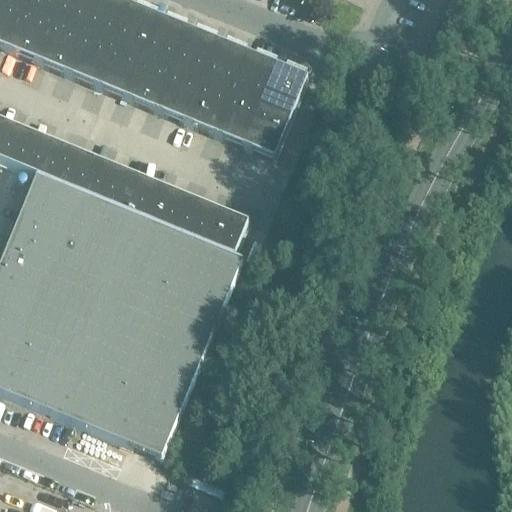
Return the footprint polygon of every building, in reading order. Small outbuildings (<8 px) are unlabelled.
[(0,0),(0,5),(23,15),(28,0),(0,0)] [(28,0),(23,15),(52,27),(63,0),(28,0)] [(63,0),(52,27),(82,39),(98,0),(63,0)] [(98,0),(82,39),(112,51),(129,10),(103,0),(98,0)] [(0,53),(6,56),(23,15),(0,5),(0,53)] [(129,10),(112,51),(142,64),(159,23),(129,10)] [(36,68),(52,27),(23,15),(6,56),(36,68)] [(159,23),(142,64),(172,76),(189,35),(159,23)] [(66,80),(82,39),(52,27),(36,68),(66,80)] [(189,35),(172,76),(202,88),(219,47),(189,35)] [(96,92),(112,51),(82,39),(66,80),(96,92)] [(219,47),(202,88),(232,100),(249,59),(219,47)] [(142,64),(112,51),(96,92),(125,105),(142,64)] [(249,59),(232,100),(262,113),(279,72),(249,59)] [(172,76),(142,64),(125,105),(155,117),(172,76)] [(279,72),(262,113),(292,125),(309,84),(279,72)] [(202,88),(172,76),(155,117),(185,129),(202,88)] [(232,100),(202,88),(185,129),(215,141),(232,100)] [(262,113),(232,100),(215,141),(245,153),(262,113)] [(292,125),(262,113),(245,153),(275,166),(292,125)] [(0,155),(10,131),(0,126),(0,155)] [(0,155),(0,167),(26,178),(40,143),(10,131),(0,155)] [(38,183),(56,190),(70,155),(40,143),(26,178),(38,183)] [(56,190),(85,202),(100,167),(70,155),(56,190)] [(85,202),(115,215),(130,180),(100,167),(85,202)] [(130,180),(115,215),(145,227),(160,192),(130,180)] [(38,183),(0,274),(0,399),(162,466),(243,268),(235,264),(205,251),(175,239),(145,227),(115,215),(85,202),(56,190),(38,183)] [(160,192),(145,227),(175,239),(189,204),(160,192)] [(189,204),(175,239),(205,251),(219,216),(189,204)] [(219,216),(205,251),(235,264),(249,229),(219,216)]
